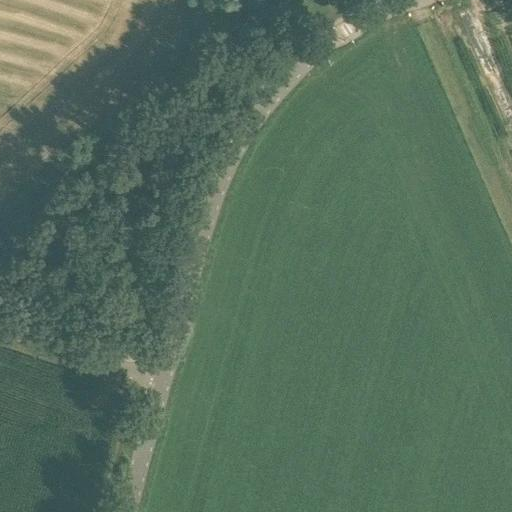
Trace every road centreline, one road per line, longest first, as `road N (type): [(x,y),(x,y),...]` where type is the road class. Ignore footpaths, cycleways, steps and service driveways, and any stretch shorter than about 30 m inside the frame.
road 1 (unclassified): [(161,383),(213,190),(249,121),(345,30),(415,0)]
road 2 (unclassified): [(0,329),(161,383)]
road 3 (unclassified): [(127,511),(161,383)]
